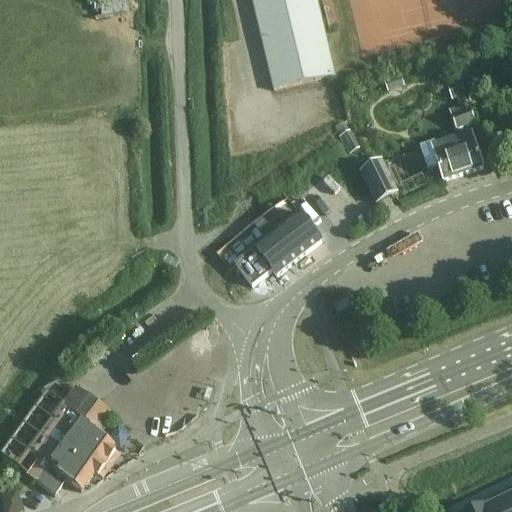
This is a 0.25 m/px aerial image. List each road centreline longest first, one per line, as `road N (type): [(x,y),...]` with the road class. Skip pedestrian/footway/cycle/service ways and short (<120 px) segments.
road 1 (unclassified): [(266,338),(214,309),(198,292),(185,254),(174,0)]
road 2 (unclassified): [(266,338),(293,293),(335,261),(467,194),(511,185)]
road 3 (secondary): [(511,348),(287,441)]
road 4 (secondary): [(301,474),(511,383)]
road 5 (secondary): [(287,441),(117,511)]
